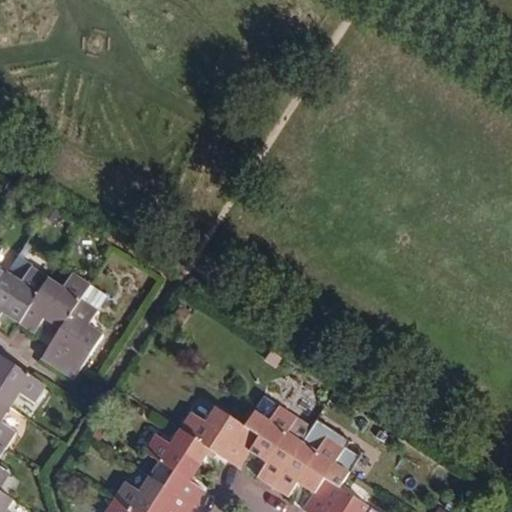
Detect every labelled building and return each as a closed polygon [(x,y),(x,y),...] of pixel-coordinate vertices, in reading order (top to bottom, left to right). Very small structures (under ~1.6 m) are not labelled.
[(0,286),(9,273),(0,267),(0,254),(5,247),(0,244),(0,286)] [(0,319),(5,312),(21,323),(50,277),(19,257),(9,273),(0,286),(0,319)] [(63,329),(91,285),(91,284),(74,273),(65,287),(50,277),(21,323),(31,329),(37,333),(46,318),(63,329)] [(91,285),(63,329),(52,346),(44,359),(76,379),(85,365),(105,334),(92,326),(110,297),(91,285)] [(0,402),(11,409),(21,394),(37,404),(48,386),(3,357),(0,362),(0,402)] [(11,409),(0,402),(0,446),(5,449),(17,432),(3,423),(11,409)] [(261,476),(275,485),(305,439),(315,425),(284,405),(273,421),(259,412),(249,427),(263,436),(254,450),(271,461),(261,476)] [(242,469),(254,450),(263,436),(249,427),(218,407),(209,420),(196,411),(184,430),(197,439),(188,453),(202,463),(211,448),(242,469)] [(190,481),(202,463),(188,453),(197,439),(184,430),(181,428),(170,444),(156,435),(145,451),(160,461),(150,476),(194,505),(204,490),(190,481)] [(305,439),(275,485),(290,495),(299,480),(316,491),(320,490),(328,478),(341,487),(352,471),(337,461),(347,447),(329,435),(320,449),(305,439)] [(0,457),(5,449),(0,446),(0,490),(11,473),(0,466),(0,457)] [(171,511),(189,511),(194,505),(150,476),(140,490),(126,481),(114,498),(135,511),(168,511),(169,510),(171,511)] [(366,511),(370,506),(341,487),(328,478),(320,490),(316,491),(305,509),(309,511),(366,511)] [(0,491),(0,511),(5,511),(13,500),(0,491)] [(135,511),(114,498),(105,511),(135,511)]
